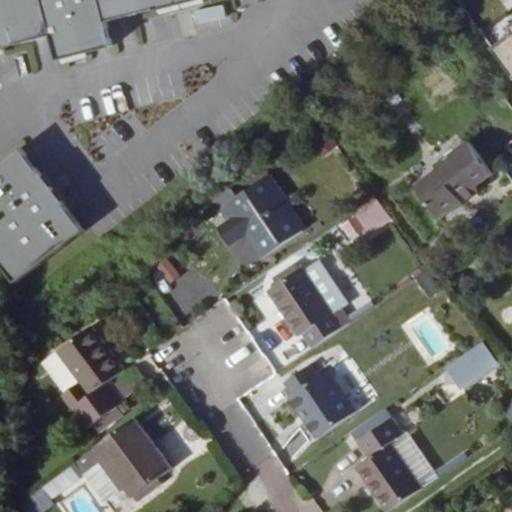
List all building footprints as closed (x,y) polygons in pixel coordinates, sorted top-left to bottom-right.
[(0,0),(0,50),(2,50),(2,49),(52,36),(43,0),(0,0)] [(99,0),(43,0),(52,36),(58,60),(111,47),(105,23),(99,0)] [(99,0),(105,23),(156,10),(156,12),(203,0),(202,0),(99,0)] [(511,45),(497,57),(511,77),(511,35),(511,36),(511,45)] [(336,149),(326,136),(318,142),(328,155),(336,149)] [(464,203),(481,191),(497,178),(474,146),(441,170),(444,174),(422,191),(446,224),(468,207),(464,203)] [(22,148),(0,164),(0,258),(18,282),(86,229),(65,204),(67,202),(43,172),(42,174),(22,148)] [(219,214),(227,225),(218,232),(231,250),(247,238),(264,261),(303,232),(275,196),(280,192),(269,177),(224,210),(220,204),(209,212),(214,218),(219,214)] [(484,195),(481,191),(464,203),(468,207),(484,195)] [(387,210),(382,204),(362,218),(367,225),(387,210)] [(175,253),(164,261),(175,278),(187,270),(175,253)] [(175,278),(164,261),(152,268),(164,286),(175,278)] [(277,280),(282,286),(303,271),(299,265),(277,280)] [(432,269),(419,277),(431,296),(444,288),(432,269)] [(303,271),(270,295),(303,341),(336,316),(303,271)] [(339,278),(353,302),(364,296),(351,272),(339,278)] [(113,387),(119,382),(130,375),(97,329),(62,354),(95,399),(78,412),(94,432),(129,407),(113,387)] [(464,389),(503,364),(487,340),(448,365),(464,389)] [(326,380),(316,367),(292,384),(301,396),(296,400),(324,441),(364,414),(337,373),(326,380)] [(143,372),(122,386),(131,400),(152,386),(143,372)] [(294,396),(278,372),(239,398),(255,422),(294,396)] [(134,404),(119,382),(113,387),(129,407),(134,404)] [(360,468),(390,511),(392,511),(427,489),(395,445),(412,433),(400,416),(360,442),(373,460),(360,468)] [(177,473),(140,423),(101,451),(105,457),(138,502),(152,490),(156,496),(168,488),(165,483),(177,473)] [(54,445),(38,457),(49,473),(66,462),(54,445)] [(101,451),(81,466),(85,472),(105,457),(101,451)] [(439,469),(446,479),(472,461),(465,451),(439,469)] [(22,503),(29,511),(45,511),(57,503),(44,487),(22,503)] [(152,490),(138,502),(142,507),(156,496),(152,490)]
